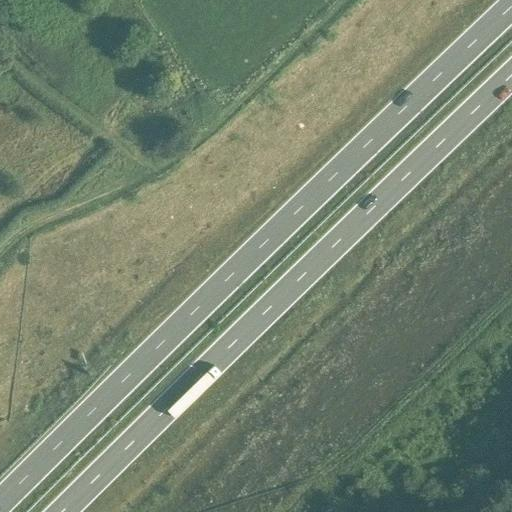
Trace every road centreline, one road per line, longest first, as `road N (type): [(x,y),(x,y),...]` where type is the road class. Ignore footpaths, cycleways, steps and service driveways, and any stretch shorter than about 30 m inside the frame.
road 1 (trunk): [(511,13),(0,509)]
road 2 (trunk): [(68,511),(511,83)]
road 3 (track): [(155,174),(0,46)]
road 4 (track): [(155,174),(26,227),(0,249)]
